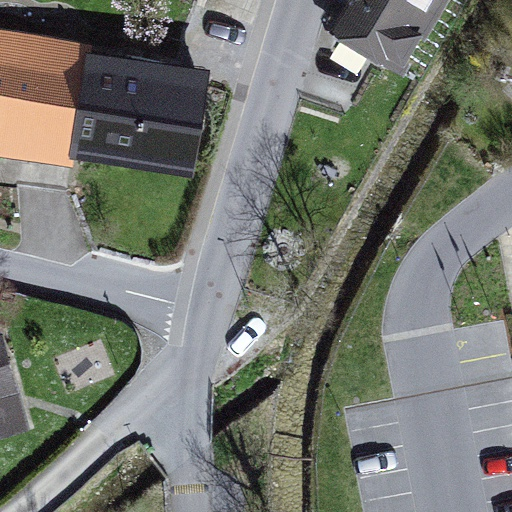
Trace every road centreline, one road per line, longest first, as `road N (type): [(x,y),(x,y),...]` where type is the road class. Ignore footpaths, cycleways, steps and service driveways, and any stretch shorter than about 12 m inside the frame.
road 1 (unclassified): [(303,0),(209,317)]
road 2 (unclassified): [(197,356),(23,511)]
road 3 (residential): [(209,317),(0,265)]
road 4 (unclassified): [(197,356),(185,420),(196,511)]
